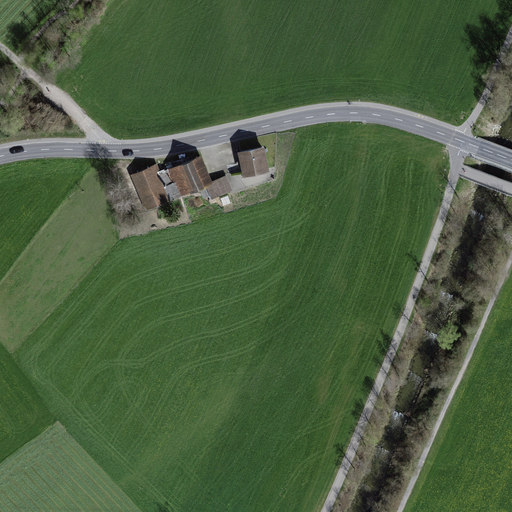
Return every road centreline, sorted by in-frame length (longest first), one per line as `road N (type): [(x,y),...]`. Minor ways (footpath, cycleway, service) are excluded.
road 1 (tertiary): [(511,160),(398,119),(357,113),(145,150),(0,156)]
road 2 (track): [(322,511),(456,168)]
road 3 (track): [(396,511),(511,257)]
road 4 (track): [(456,168),(511,28)]
road 5 (track): [(22,65),(111,149)]
